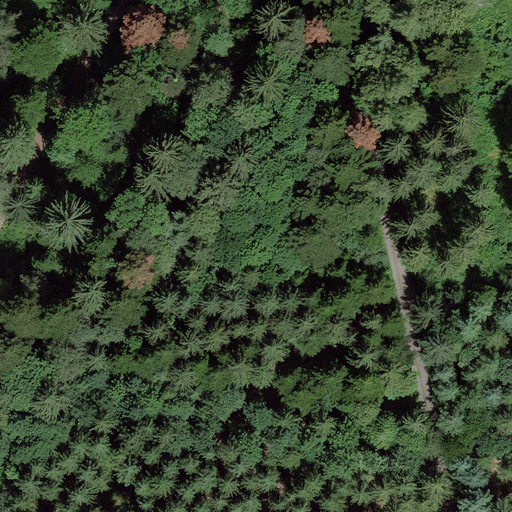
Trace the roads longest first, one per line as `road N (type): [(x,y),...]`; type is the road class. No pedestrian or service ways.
road 1 (track): [(450,511),(343,0)]
road 2 (track): [(126,0),(0,220)]
